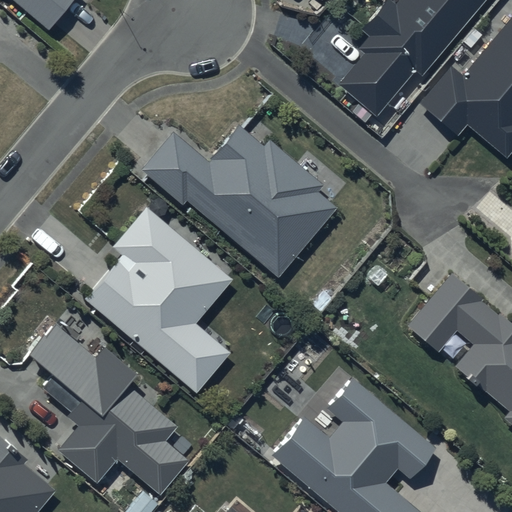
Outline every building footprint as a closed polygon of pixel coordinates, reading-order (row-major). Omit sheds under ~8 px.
[(14,0),(44,26),(66,0),(14,0)] [(472,0),(420,0),(405,18),(385,2),(363,28),(379,41),(344,83),(373,106),(410,62),(417,67),(472,0)] [(511,11),(463,73),(449,62),(419,100),(458,132),(466,121),(504,152),(511,142),(511,11)] [(207,156),(170,126),(137,167),(181,201),(185,197),(276,270),(331,203),(314,189),(321,181),(266,137),(261,142),(236,121),(207,156)] [(229,275),(140,201),(107,241),(119,251),(82,296),(194,389),(228,348),(193,319),(229,275)] [(511,321),(451,271),(408,321),(438,346),(459,322),(478,338),(454,365),(504,407),(498,414),(511,426),(511,321)] [(92,348),(48,313),(21,346),(51,371),(42,383),(72,407),(67,413),(80,423),(60,448),(96,477),(116,452),(157,486),(183,453),(165,439),(178,422),(126,380),(135,369),(99,340),(92,348)] [(436,438),(344,366),(316,400),(339,418),(316,448),(287,426),(264,455),(336,511),(420,511),(376,477),(391,457),(410,472),(436,438)] [(33,511),(53,487),(0,444),(0,511),(33,511)] [(241,511),(228,501),(218,511),(241,511)]
